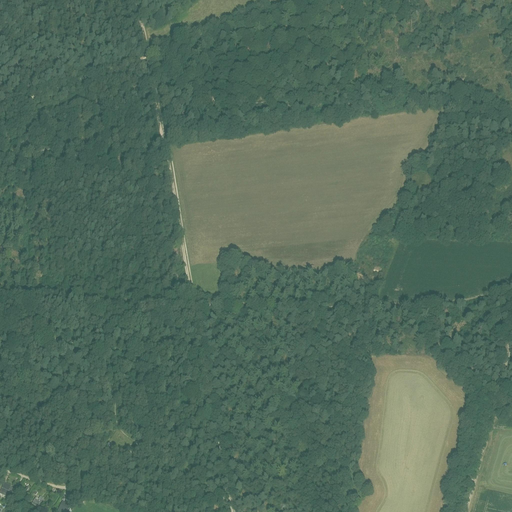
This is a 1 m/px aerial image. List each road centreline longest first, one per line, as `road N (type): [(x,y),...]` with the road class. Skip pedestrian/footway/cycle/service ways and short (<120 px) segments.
road 1 (track): [(193,305),(232,511)]
road 2 (track): [(159,125),(193,305)]
road 3 (track): [(148,54),(314,0)]
road 4 (track): [(0,110),(145,55)]
road 5 (track): [(511,285),(455,303),(371,305)]
